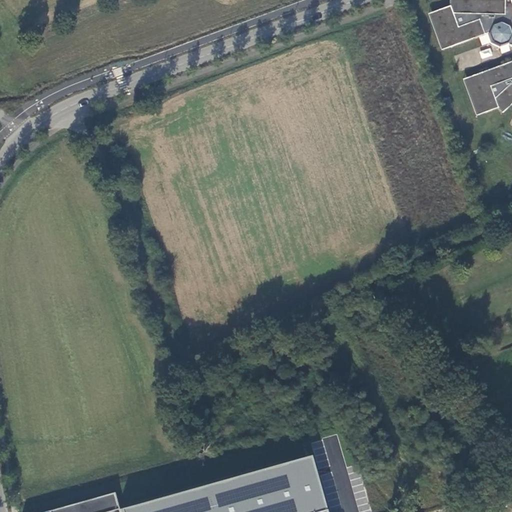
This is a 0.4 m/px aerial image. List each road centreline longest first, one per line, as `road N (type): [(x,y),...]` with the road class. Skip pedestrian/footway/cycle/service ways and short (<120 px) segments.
road 1 (track): [(77,120),(111,170),(172,340),(216,362),(315,312)]
road 2 (tertiary): [(352,0),(122,85),(19,136),(0,161)]
